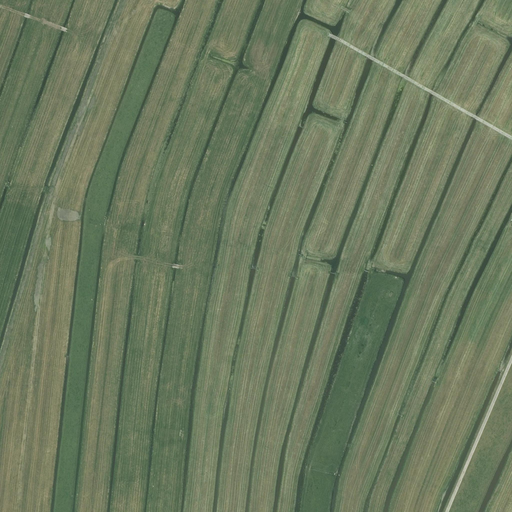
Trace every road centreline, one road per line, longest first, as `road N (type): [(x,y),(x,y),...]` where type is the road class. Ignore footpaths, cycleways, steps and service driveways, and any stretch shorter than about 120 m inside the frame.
road 1 (track): [(17,511),(53,212),(116,34),(153,0)]
road 2 (track): [(511,139),(329,36)]
road 3 (track): [(446,511),(511,358)]
